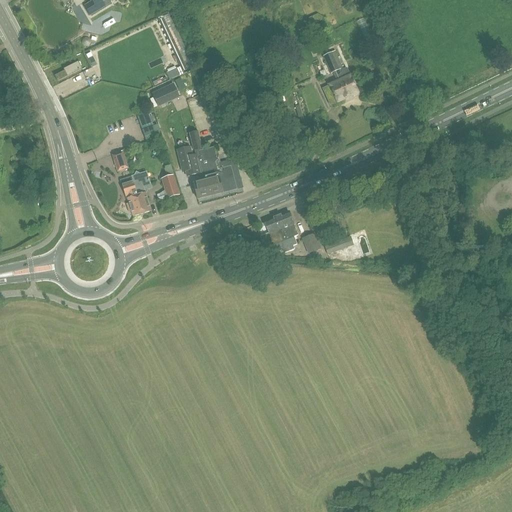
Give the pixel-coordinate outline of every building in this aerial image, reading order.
[(90,0),(91,1),(85,5),(90,15),(109,3),(110,1),(109,0),(90,0)] [(158,21),(181,73),(193,66),(168,14),(162,17),(162,18),(158,21)] [(317,15),(308,18),(307,23),(309,25),(321,20),(321,17),(317,15)] [(86,47),(87,47),(88,47),(89,47),(89,46),(90,46),(90,45),(90,44),(90,43),(90,42),(90,41),(89,40),(89,39),(88,39),(87,39),(86,39),(85,39),(84,39),(83,40),(82,41),(82,42),(82,43),(82,44),(82,45),(82,46),(83,46),(84,47),(85,47),(86,47)] [(323,57),(330,74),(343,69),(335,51),(323,57)] [(86,55),(90,64),(95,62),(90,53),(86,55)] [(54,76),(57,82),(82,70),(78,62),(63,69),(64,71),(54,76)] [(328,96),(331,104),(338,101),(338,102),(358,92),(347,69),(335,74),(339,82),(331,86),(334,93),(328,96)] [(90,86),(101,81),(98,75),(87,80),(90,86)] [(178,97),(172,84),(153,93),(159,106),(178,97)] [(289,121),(284,105),(280,107),(285,122),(289,121)] [(201,149),(196,131),(188,133),(193,151),(195,151),(201,149)] [(194,182),(197,199),(243,187),(235,161),(217,165),(213,149),(206,151),(201,139),(200,139),(203,148),(206,157),(198,159),(201,172),(200,173),(202,180),(194,182)] [(198,159),(206,157),(203,148),(201,149),(195,151),(196,155),(191,156),(190,148),(182,150),(177,151),(182,173),(186,172),(187,176),(200,173),(201,172),(198,159)] [(112,155),(117,173),(124,171),(122,164),(126,163),(122,151),(112,155)] [(408,173),(410,178),(412,177),(423,172),(420,164),(410,169),(411,172),(408,173)] [(167,178),(161,179),(167,198),(178,195),(173,176),(170,165),(164,166),(167,178)] [(135,177),(133,177),(135,184),(133,184),(136,192),(137,196),(135,197),(140,214),(150,211),(145,194),(147,189),(150,188),(146,173),(140,175),(136,173),(135,177)] [(133,184),(124,187),(129,204),(126,204),(129,214),(131,213),(132,217),(140,214),(135,197),(137,196),(136,192),(133,184)] [(265,222),(273,245),(276,252),(282,250),(283,252),(293,249),(292,245),(296,244),(293,237),(296,235),(288,213),(265,222)] [(302,239),(308,254),(320,249),(314,234),(302,239)] [(324,246),(329,260),(348,253),(342,239),(324,246)]
